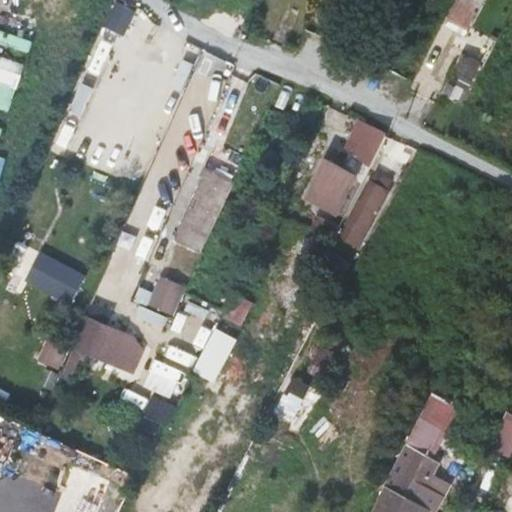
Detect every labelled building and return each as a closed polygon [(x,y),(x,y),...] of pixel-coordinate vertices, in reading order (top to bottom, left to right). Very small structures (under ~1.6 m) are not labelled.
[(471,27),(485,0),(455,0),(448,15),(471,27)] [(0,104),(15,108),(26,60),(0,54),(0,104)] [(463,55),(442,95),(459,104),(480,64),(463,55)] [(352,160),(367,168),(386,129),(370,122),(352,160)] [(351,178),(324,165),(310,195),(337,208),(351,178)] [(210,210),(218,214),(232,183),(206,169),(201,177),(205,179),(183,224),(199,232),(210,210)] [(370,184),(342,235),(357,243),(365,228),(362,226),(381,190),(370,184)] [(173,269),(189,277),(201,251),(186,245),(184,249),(182,248),(173,269)] [(32,275),(39,278),(48,257),(41,254),(32,275)] [(48,257),(39,278),(71,292),(81,271),(48,257)] [(139,304),(179,314),(187,282),(159,275),(155,294),(143,291),(139,304)] [(253,303),(236,294),(224,318),(240,327),(253,303)] [(85,315),(70,347),(133,375),(147,343),(85,315)] [(230,335),(217,328),(195,372),(209,379),(230,335)] [(196,366),(206,339),(179,329),(169,355),(196,366)] [(238,339),(230,335),(209,379),(217,383),(238,339)] [(69,350),(48,341),(39,361),(60,371),(69,350)] [(303,369),(335,387),(343,370),(337,366),(341,358),(315,344),(303,369)] [(173,397),(183,370),(157,360),(146,387),(173,397)] [(296,382),(286,401),(298,408),(309,388),(296,382)] [(434,393),(419,423),(444,437),(459,408),(434,393)] [(492,446),(511,455),(511,411),(509,410),(492,446)] [(408,444),(412,447),(433,458),(444,437),(419,423),(408,444)] [(433,458),(440,462),(451,440),(444,437),(433,458)] [(404,511),(433,458),(412,447),(390,489),(388,487),(374,511),(404,511)] [(432,479),(440,462),(433,458),(404,511),(430,511),(432,511),(434,511),(437,511),(449,489),(432,479)] [(48,511),(102,511),(116,477),(68,459),(48,511)]
